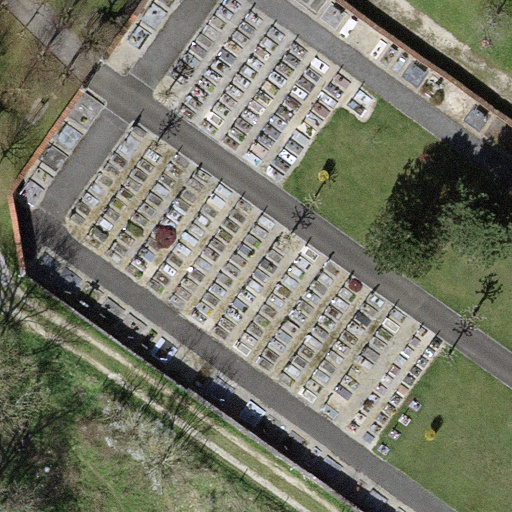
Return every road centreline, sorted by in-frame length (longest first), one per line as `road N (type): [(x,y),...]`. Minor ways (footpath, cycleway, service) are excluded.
road 1 (track): [(313,511),(0,287)]
road 2 (track): [(0,287),(102,511)]
road 3 (track): [(371,0),(511,100)]
